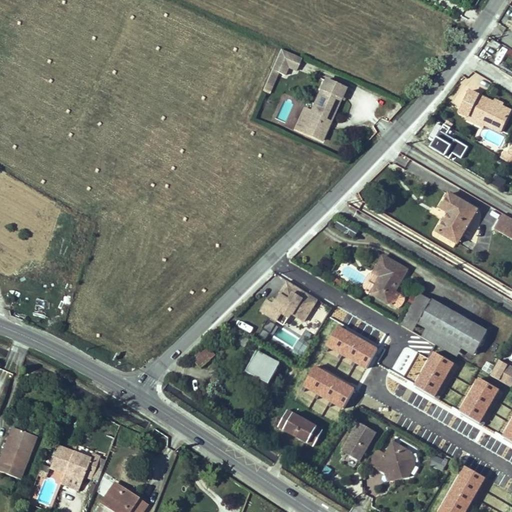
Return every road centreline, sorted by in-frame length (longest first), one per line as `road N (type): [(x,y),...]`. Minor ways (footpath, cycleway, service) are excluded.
road 1 (unclassified): [(495,0),(332,202),(133,392)]
road 2 (primary): [(133,392),(316,511)]
road 3 (primary): [(0,326),(133,392)]
